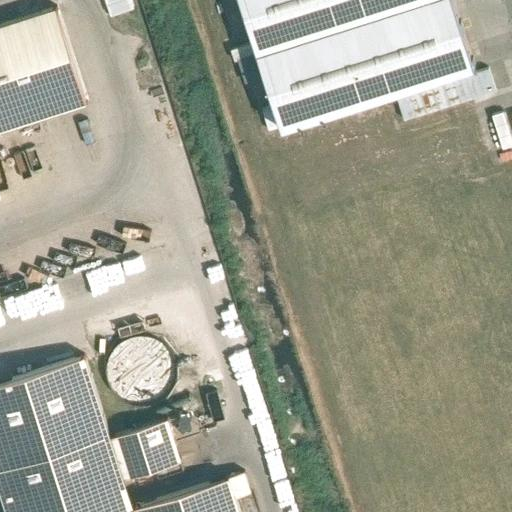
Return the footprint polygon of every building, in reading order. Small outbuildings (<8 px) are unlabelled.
[(236,0),(275,124),(472,61),(452,0),(236,0)] [(0,22),(0,127),(73,102),(40,8),(0,22)] [(511,143),(504,109),(491,112),(499,146),(511,143)] [(83,349),(0,375),(0,490),(6,511),(135,511),(131,500),(122,470),(109,429),(83,349)] [(109,429),(122,470),(180,451),(167,410),(109,429)] [(240,511),(227,470),(131,500),(135,511),(240,511)]
